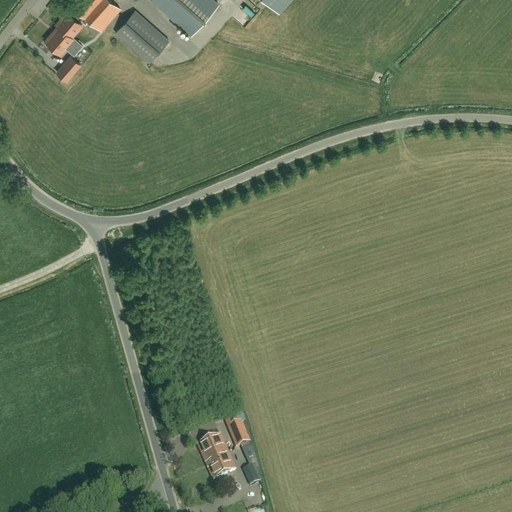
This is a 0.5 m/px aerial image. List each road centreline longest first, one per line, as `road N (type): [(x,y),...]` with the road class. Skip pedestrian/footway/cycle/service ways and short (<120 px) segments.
road 1 (unclassified): [(511,122),(456,119),(378,134),(151,215),(90,226)]
road 2 (unclassified): [(185,511),(90,226)]
